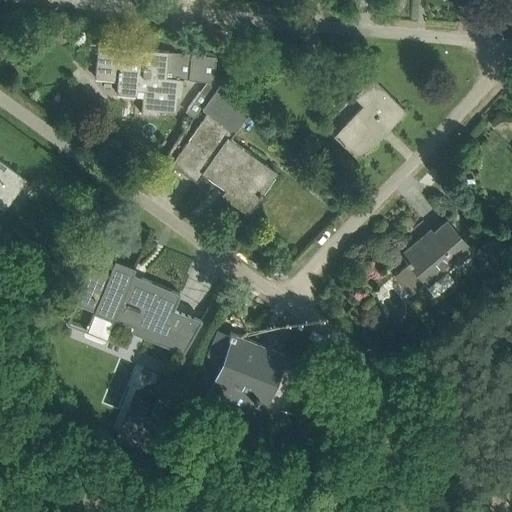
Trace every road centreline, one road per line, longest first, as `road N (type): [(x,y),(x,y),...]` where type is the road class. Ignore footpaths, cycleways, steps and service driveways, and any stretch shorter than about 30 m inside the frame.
road 1 (residential): [(511,54),(470,41),(55,0)]
road 2 (residential): [(283,299),(0,97)]
road 3 (residential): [(283,299),(511,59)]
road 4 (residential): [(412,511),(378,389),(347,347),(283,299)]
